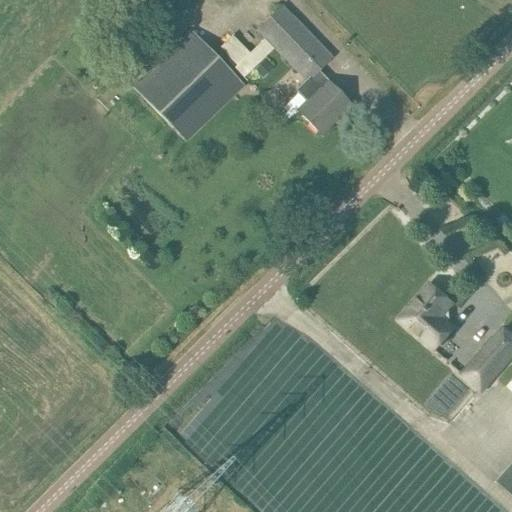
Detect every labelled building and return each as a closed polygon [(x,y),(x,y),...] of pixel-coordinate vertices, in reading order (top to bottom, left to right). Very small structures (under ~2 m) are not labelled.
[(182,0),(138,0),(164,27),(187,5),(182,0)] [(282,2),(256,29),(308,82),(308,81),(313,87),(324,75),(319,70),(334,55),(282,2)] [(192,29),(132,89),(185,142),(245,82),(192,29)] [(235,65),(245,76),(274,48),(264,37),(250,51),(233,33),(218,45),(236,63),(235,65)] [(274,67),(265,57),(255,68),(262,77),(274,67)] [(327,82),(297,111),(320,135),(350,106),(327,82)] [(430,285),(399,320),(434,351),(454,328),(448,323),(449,322),(448,311),(447,310),(453,304),(430,285)] [(481,349),(459,375),(482,395),(511,360),(511,332),(504,326),(483,350),(481,349)] [(511,464),(497,482),(511,495),(511,464)]
